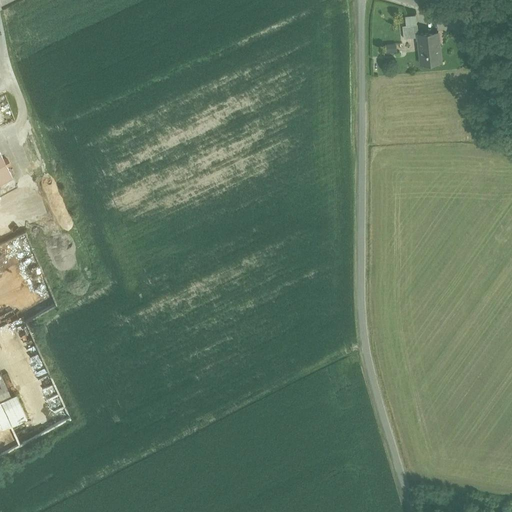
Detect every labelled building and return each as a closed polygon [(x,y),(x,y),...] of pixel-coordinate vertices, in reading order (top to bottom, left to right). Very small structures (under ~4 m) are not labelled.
[(418,24),(403,25),(404,38),(418,37),(418,34),(419,33),(418,24)] [(419,33),(418,34),(418,37),(421,64),(432,63),(432,60),(441,59),(441,62),(442,62),(440,46),(439,46),(437,32),(438,32),(438,31),(419,33)] [(0,152),(0,183),(12,177),(0,152)] [(470,214),(453,221),(466,253),(483,246),(470,214)] [(4,381),(0,382),(0,400),(11,396),(4,381)] [(17,394),(7,399),(8,401),(3,403),(5,407),(10,405),(11,406),(20,401),(17,394)] [(5,407),(3,403),(0,404),(0,424),(11,419),(5,407)]
